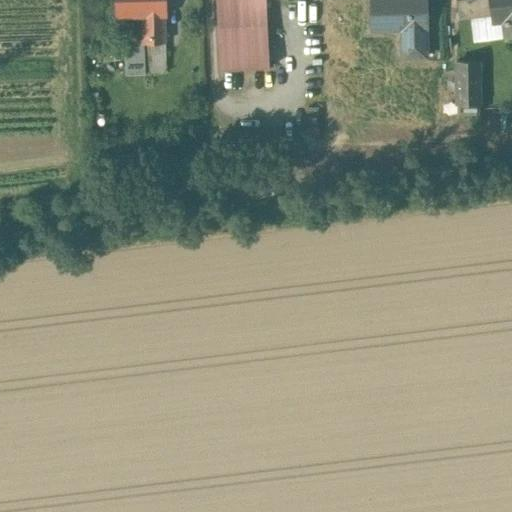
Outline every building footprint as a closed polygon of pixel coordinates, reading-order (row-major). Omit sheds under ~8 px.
[(163,0),(117,0),(117,14),(142,13),(142,41),(143,41),(164,40),(163,0)] [(215,0),(218,69),(268,66),(265,0),(215,0)] [(427,27),(425,0),(369,0),(371,29),(401,28),(402,56),(426,55),(425,27),(427,27)] [(511,0),(456,0),(458,16),(490,12),(491,18),(502,16),(504,33),(511,32),(511,0)] [(164,40),(143,41),(144,71),(165,71),(164,40)] [(478,102),(477,59),(456,60),(456,103),(478,102)] [(96,92),(85,92),(86,120),(97,119),(96,92)]
